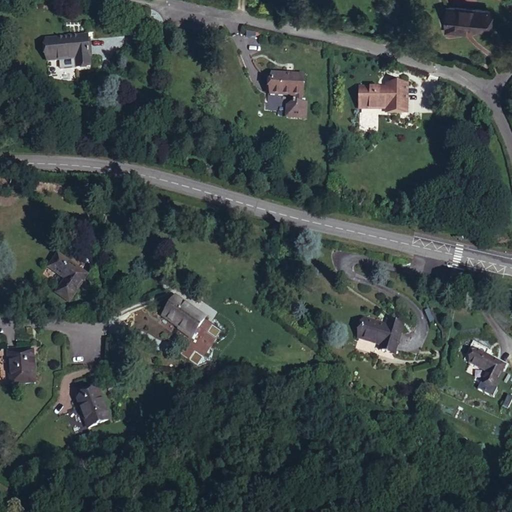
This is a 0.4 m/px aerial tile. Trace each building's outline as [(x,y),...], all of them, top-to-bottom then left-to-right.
[(487,30),(489,11),(447,7),(445,31),(465,33),(465,28),(487,30)] [(90,67),(88,37),(46,40),(47,62),(75,60),(76,68),(90,67)] [(302,98),(303,77),(271,75),(270,96),(293,96),(293,102),(288,106),(287,117),(305,119),(306,104),(301,104),(301,98),(302,98)] [(406,113),(407,87),(389,86),(389,89),(360,89),(360,108),(387,108),(393,109),(393,112),(406,113)] [(68,301),(87,276),(58,255),(48,268),(65,279),(55,291),(68,301)] [(192,309),(191,310),(175,299),(163,316),(184,330),(183,332),(192,338),(205,319),(197,314),(198,313),(192,309)] [(387,322),(386,327),(364,320),(358,338),(380,345),(388,347),(386,352),(395,354),(403,327),(387,322)] [(10,385),(35,383),(33,351),(8,353),(10,385)] [(495,386),(505,366),(477,351),(470,363),(486,372),(482,380),(495,386)] [(109,421),(99,393),(77,400),(87,429),(109,421)]
